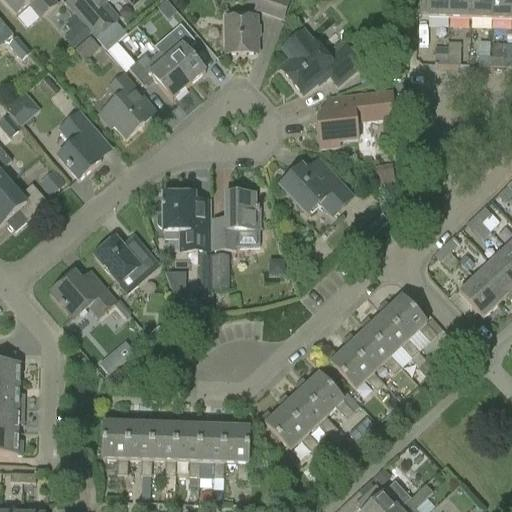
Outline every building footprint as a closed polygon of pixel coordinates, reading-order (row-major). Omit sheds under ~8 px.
[(0,0),(0,1),(16,21),(29,10),(40,22),(57,7),(50,0),(0,0)] [(70,0),(64,6),(75,18),(92,38),(106,55),(126,37),(116,26),(121,22),(106,6),(113,0),(70,0)] [(292,0),(257,0),(253,13),(283,24),(292,0)] [(427,0),(427,21),(449,22),(449,0),(427,0)] [(449,0),(449,22),(471,22),(471,0),(449,0)] [(471,0),(471,22),(492,23),(492,0),(471,0)] [(511,0),(492,0),(492,23),(511,23),(511,0)] [(257,21),(226,22),(227,57),(258,56),(257,21)] [(0,22),(0,49),(13,37),(0,22)] [(206,75),(187,53),(196,46),(180,28),(154,50),(159,55),(189,90),(206,75)] [(303,99),(326,79),(337,93),(365,70),(345,46),(327,61),(304,34),(282,53),(292,64),(281,73),(303,99)] [(17,41),(8,48),(22,65),(31,57),(17,41)] [(173,104),(189,90),(159,55),(150,64),(145,58),(129,72),(145,91),(154,82),(173,104)] [(434,68),(447,68),(448,58),(435,58),(434,68)] [(460,59),(448,58),(447,68),(460,69),(460,59)] [(478,69),(490,70),(491,60),(478,59),(478,69)] [(503,60),(491,60),(490,70),(504,70),(503,60)] [(107,92),(117,104),(100,119),(112,132),(115,129),(127,143),(145,127),(158,116),(124,76),(107,92)] [(318,118),(318,123),(321,153),(339,151),(339,145),(358,143),(356,127),(396,123),(392,94),(330,101),(318,118)] [(5,113),(21,131),(40,114),(25,96),(5,113)] [(57,134),(72,151),(59,162),(79,184),(101,165),(101,164),(113,153),(79,114),(57,134)] [(20,134),(8,119),(0,125),(0,130),(10,143),(20,134)] [(0,195),(10,187),(0,175),(0,174),(12,164),(0,151),(0,195)] [(319,161),(306,173),(303,170),(280,191),(307,220),(319,209),(332,222),(355,200),(319,161)] [(0,229),(0,230),(5,225),(14,236),(48,207),(32,188),(20,198),(10,187),(0,195),(0,229)] [(511,195),(506,189),(498,198),(505,205),(511,197),(511,195)] [(259,251),(259,234),(259,213),(255,213),(255,198),(225,198),(225,223),(211,223),(211,255),(237,255),(237,251),(259,251)] [(156,219),(156,228),(160,232),(163,232),(163,235),(178,234),(178,255),(197,255),(206,255),(206,256),(211,256),(211,255),(211,223),(211,203),(194,203),(194,199),(163,199),(163,215),(160,215),(156,219)] [(484,211),(475,219),(482,227),(491,218),(484,211)] [(364,236),(371,243),(380,234),(384,230),(388,226),(381,219),(364,236)] [(466,228),(473,236),(482,227),(475,219),(466,228)] [(466,241),(490,268),(511,289),(511,258),(507,253),(494,264),(470,238),(466,241)] [(144,250),(132,260),(116,240),(94,259),(127,298),(161,270),(144,250)] [(453,240),(444,248),(451,256),(460,248),(453,240)] [(441,265),(451,256),(444,248),(434,258),(441,265)] [(206,259),(200,259),(200,269),(200,302),(211,302),(211,294),(210,259),(206,259)] [(229,259),(210,259),(211,294),(229,294),(229,259)] [(511,289),(490,268),(475,282),(499,307),(511,294),(511,289)] [(171,294),(186,294),(186,275),(172,275),(171,294)] [(101,286),(91,295),(75,276),(51,296),(74,323),(87,311),(97,324),(115,309),(126,321),(129,318),(131,316),(120,302),(117,305),(101,286)] [(483,322),(499,307),(475,282),(459,297),(483,322)] [(384,318),(409,344),(419,335),(429,346),(437,338),(427,327),(402,301),(391,311),(386,305),(378,312),(384,318)] [(391,361),(401,351),(412,362),(419,355),(409,344),(384,318),(374,327),(369,322),(361,329),(366,334),(391,361)] [(174,346),(159,329),(147,340),(150,342),(162,356),(174,346)] [(374,377),(384,367),(394,378),(402,372),(391,361),(366,334),(356,343),(351,338),(344,345),(349,350),(374,377)] [(124,346),(98,367),(107,379),(133,357),(132,356),(124,346)] [(384,388),(374,377),(349,350),(339,360),(334,355),(326,362),(356,393),(367,384),(377,395),(384,388)] [(21,367),(0,366),(0,389),(20,390),(21,367)] [(326,421),(336,412),(346,423),(354,415),(320,379),(309,388),(304,383),(296,390),(301,395),(326,421)] [(0,389),(0,412),(19,413),(20,390),(0,389)] [(308,438),(319,428),(329,439),(337,432),(326,421),(301,395),(291,405),(286,399),(279,406),(284,412),(308,438)] [(0,412),(0,434),(18,435),(19,413),(0,412)] [(324,454),(308,438),(284,412),(273,421),(268,416),(261,423),(291,455),(301,445),(317,461),(324,454)] [(127,479),(128,463),(129,428),(114,427),(115,419),(105,419),(103,463),(117,463),(116,479),(127,479)] [(128,463),(141,464),(141,479),(151,480),(152,464),(153,428),(139,428),(139,420),(129,420),(129,428),(128,463)] [(152,464),(165,465),(165,480),(175,481),(176,465),(176,429),(163,429),(163,421),(153,421),(153,428),(152,464)] [(176,465),(190,466),(189,481),(199,481),(200,466),(200,430),(187,430),(187,422),(177,422),(176,429),(176,465)] [(200,466),(213,466),(213,482),(223,482),(224,467),(224,431),(211,430),(211,423),(201,423),(200,430),(200,466)] [(224,467),(237,467),(237,483),(248,483),(249,432),(235,431),(235,424),(224,423),(224,431),(224,467)] [(23,444),(18,444),(18,435),(0,434),(0,458),(22,459),(23,444)] [(8,487),(23,487),(23,477),(8,477),(8,487)] [(36,478),(23,477),(23,487),(35,487),(36,478)] [(398,511),(383,496),(376,488),(353,510),(354,511),(398,511)] [(400,511),(415,511),(432,496),(425,489),(420,494),(400,511)]
